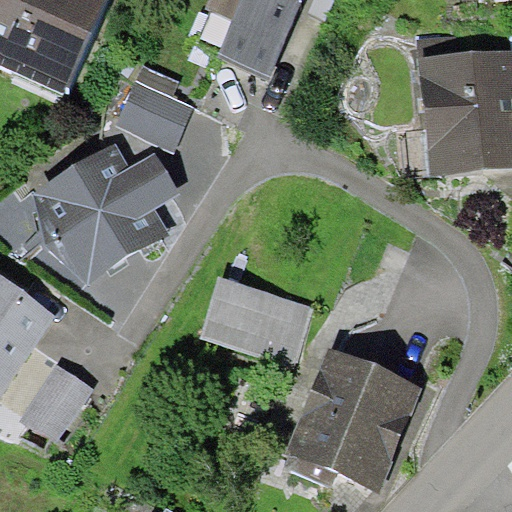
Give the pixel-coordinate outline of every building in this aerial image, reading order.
[(108,0),(0,0),(0,63),(65,93),(108,0)] [(304,0),(206,0),(203,8),(232,20),(216,57),(270,80),(304,0)] [(511,50),(419,59),(429,177),(487,171),(511,169),(511,50)] [(136,80),(115,126),(173,152),(194,107),(136,80)] [(116,144),(35,190),(87,281),(120,262),(169,234),(154,208),(179,194),(154,152),(129,167),(116,144)] [(0,396),(57,315),(0,275),(0,396)] [(315,309),(220,278),(201,337),(296,368),(315,309)] [(424,388),(329,347),(283,453),(288,455),(283,467),(331,488),(337,474),(379,492),(403,437),(424,388)] [(57,365),(19,422),(57,447),(95,390),(57,365)]
